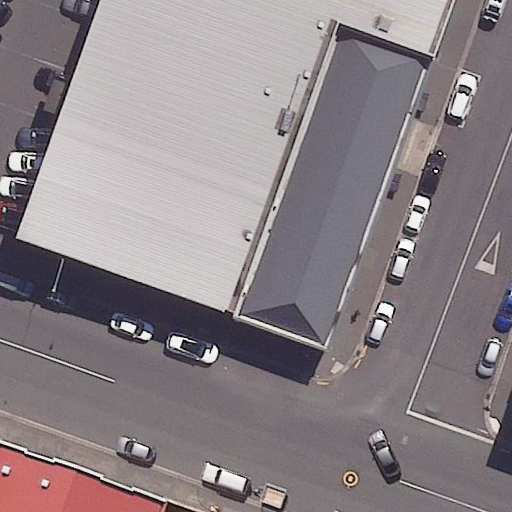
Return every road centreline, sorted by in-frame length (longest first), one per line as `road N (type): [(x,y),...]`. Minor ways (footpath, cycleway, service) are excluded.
road 1 (residential): [(0,339),(386,478)]
road 2 (residential): [(511,127),(386,478)]
